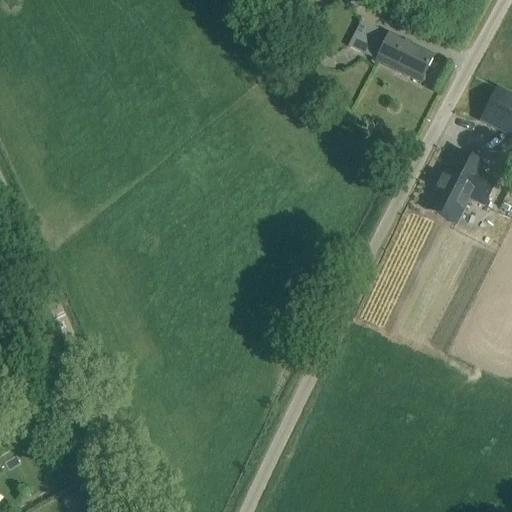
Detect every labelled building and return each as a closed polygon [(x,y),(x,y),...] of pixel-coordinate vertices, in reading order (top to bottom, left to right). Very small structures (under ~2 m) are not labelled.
[(280,13),(280,0),(263,0),(263,13),(280,13)] [(434,57),(425,52),(388,34),(387,36),(361,22),(348,46),(375,60),(374,61),(420,84),(434,57)] [(511,96),(497,89),(481,121),(511,137),(511,96)] [(426,210),(457,226),(470,201),(484,209),(498,182),(484,175),(487,168),(456,152),(426,210)] [(44,497),(73,481),(64,467),(35,483),(44,497)] [(90,511),(79,493),(63,503),(68,511),(90,511)]
